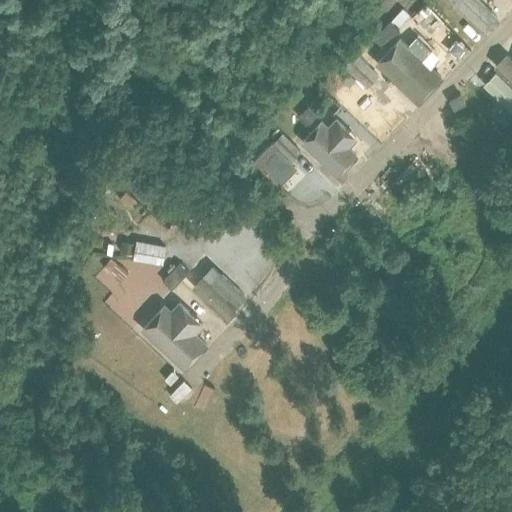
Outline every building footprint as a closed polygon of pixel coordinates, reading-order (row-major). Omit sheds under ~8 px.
[(445,0),(480,32),(494,17),(475,0),(445,0)] [(383,48),(400,30),(391,22),(374,40),(383,48)] [(395,38),(370,65),(414,106),(440,78),(432,71),(439,64),(409,37),(403,44),(395,38)] [(378,73),(354,52),(343,64),(367,86),(378,73)] [(511,61),(506,56),(494,68),(511,85),(511,61)] [(348,85),(355,78),(348,72),(342,79),(348,85)] [(511,88),(497,74),(486,85),(511,110),(511,88)] [(307,126),(324,107),(315,99),(298,118),(307,126)] [(331,181),(356,157),(344,145),(352,137),(330,115),(320,125),(316,120),(293,143),(331,181)] [(299,151),(281,133),(274,140),(292,158),(299,151)] [(272,141),(253,160),(272,179),(291,160),(272,141)] [(126,192),(120,198),(131,209),(137,202),(126,192)] [(162,261),(166,243),(136,238),(133,256),(162,261)] [(132,252),(134,241),(122,239),(121,251),(132,252)] [(173,289),(189,271),(181,263),(164,281),(173,289)] [(211,264),(197,277),(231,311),(244,297),(211,264)] [(167,309),(159,302),(133,329),(182,375),(207,348),(194,336),(202,327),(174,301),(167,309)] [(171,383),(179,375),(173,369),(165,378),(171,383)]
